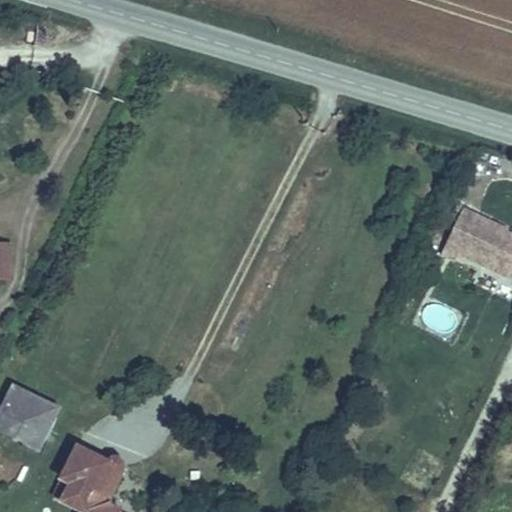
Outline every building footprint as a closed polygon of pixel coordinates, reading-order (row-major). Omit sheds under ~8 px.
[(511,228),(466,208),(448,248),(461,254),(511,277),(511,228)] [(461,254),(448,248),(445,254),(458,261),(461,254)] [(429,318),(442,330),(453,320),(440,307),(429,318)] [(62,406),(12,383),(0,409),(0,435),(40,454),(62,406)] [(511,438),(476,511),(508,511),(511,504),(511,438)] [(62,498),(77,505),(100,458),(75,446),(62,471),(72,476),(62,498)] [(103,454),(100,458),(77,505),(90,511),(134,511),(102,497),(120,461),(121,455),(120,451),(116,448),(112,447),(108,448),(105,450),(103,454)]
